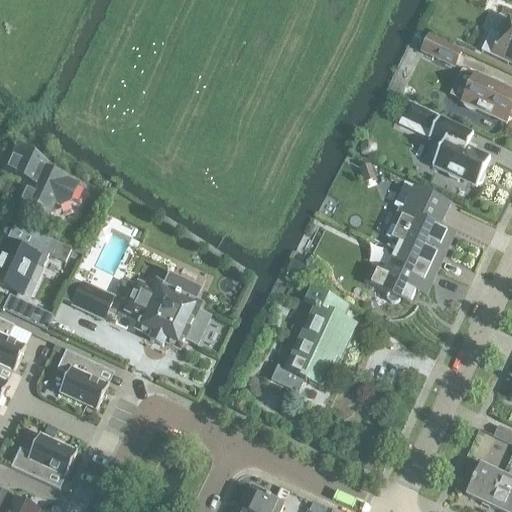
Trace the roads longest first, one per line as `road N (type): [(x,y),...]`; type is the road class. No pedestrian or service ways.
road 1 (residential): [(398,511),(511,268)]
road 2 (residential): [(232,445),(152,408),(104,511)]
road 3 (residential): [(376,511),(232,445)]
